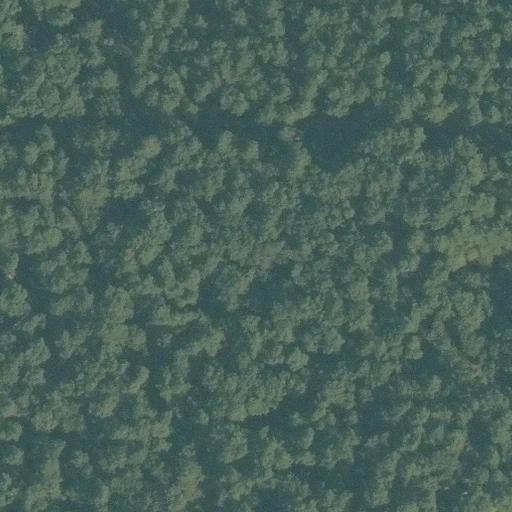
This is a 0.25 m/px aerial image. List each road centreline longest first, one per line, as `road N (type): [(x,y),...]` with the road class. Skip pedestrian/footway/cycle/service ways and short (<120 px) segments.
road 1 (track): [(134,126),(188,511)]
road 2 (track): [(511,138),(134,126)]
